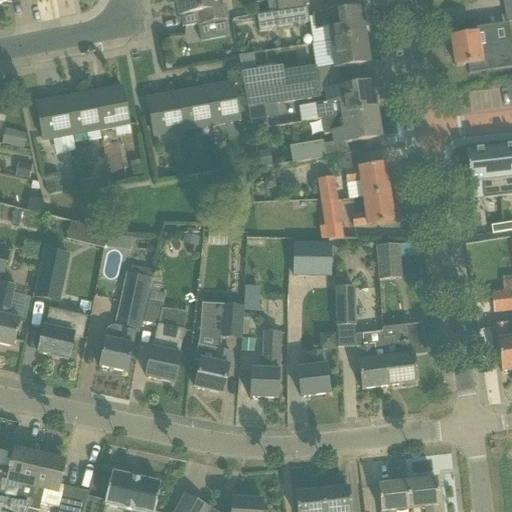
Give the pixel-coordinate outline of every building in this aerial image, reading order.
[(198,26),(223,21),(226,21),(224,8),(217,9),(215,0),(170,0),(171,4),(178,3),(180,17),(183,17),(185,28),(198,26)] [(282,0),(276,1),(278,14),(303,10),(301,0),(282,0)] [(511,0),(503,0),(509,30),(511,29),(511,0)] [(307,9),(303,10),(278,14),(274,14),(274,13),(257,16),(259,33),(276,30),(276,28),(309,24),(307,9)] [(316,31),(312,32),(314,46),(364,38),(360,11),(326,16),(326,17),(314,18),(316,31)] [(511,48),(511,44),(497,47),(494,27),(476,30),(477,34),(451,39),(455,68),(482,64),(482,63),(496,61),(498,71),(511,68),(511,48)] [(310,47),(314,68),(316,68),(317,73),(369,65),(364,38),(314,46),(310,47)] [(318,83),(317,73),(316,68),(314,68),(283,73),(277,68),(256,72),(242,75),(245,94),(318,83)] [(278,105),(321,98),(318,83),(245,94),(250,122),(266,120),(264,108),(278,105)] [(233,85),(204,91),(211,127),(240,122),(233,85)] [(376,112),(372,85),(338,90),(338,91),(326,93),(328,104),(315,105),(318,121),(323,120),(342,117),(342,118),(376,112)] [(93,95),(100,131),(129,126),(122,90),(93,95)] [(204,91),(175,96),(182,132),(211,127),(204,91)] [(65,100),(71,137),(100,131),(93,95),(65,100)] [(153,138),(182,132),(175,96),(147,101),(153,138)] [(65,100),(36,106),(43,142),(71,137),(65,100)] [(346,145),(380,139),(376,112),(342,118),(342,117),(323,120),(325,130),(329,135),(332,134),(334,146),(346,144),(346,145)] [(5,131),(4,135),(2,145),(23,150),(26,135),(5,131)] [(293,165),(326,159),(323,142),(290,148),(293,165)] [(511,147),(494,149),(500,199),(511,197),(511,147)] [(94,163),(92,148),(76,150),(78,165),(94,163)] [(494,149),(466,152),(469,185),(481,184),(483,200),(500,199),(494,149)] [(220,164),(232,167),(235,154),(223,150),(220,164)] [(258,152),(260,168),(272,167),(270,151),(258,152)] [(358,154),(326,159),(337,157),(340,174),(344,173),(349,201),(363,198),(363,199),(389,195),(385,166),(361,169),(358,154)] [(29,180),(31,168),(19,166),(17,178),(29,180)] [(144,175),(142,167),(132,169),(134,176),(144,175)] [(188,178),(186,170),(176,172),(178,180),(188,178)] [(43,179),(47,196),(63,192),(60,176),(43,179)] [(317,182),(320,202),(338,202),(335,179),(317,182)] [(84,192),(93,191),(91,182),(82,184),(84,192)] [(367,228),(394,224),(389,195),(363,199),(365,215),(351,217),(353,229),(367,227),(367,228)] [(43,202),(31,200),(29,211),(41,213),(40,215),(46,216),(43,202)] [(321,241),(344,240),(338,202),(320,202),(324,229),(319,229),(321,241)] [(33,225),(34,217),(3,210),(1,218),(33,225)] [(71,223),(66,241),(103,250),(108,232),(71,223)] [(511,224),(502,226),(503,234),(511,232),(511,224)] [(502,226),(490,227),(491,235),(503,234),(502,226)] [(199,238),(197,238),(185,236),(184,236),(183,245),(197,247),(199,238)] [(332,246),(296,245),(294,277),(331,279),(332,246)] [(378,281),(400,279),(398,247),(376,249),(378,281)] [(43,251),(33,299),(60,305),(69,256),(43,251)] [(0,276),(4,277),(8,254),(0,252),(0,276)] [(99,368),(127,375),(133,347),(132,347),(135,334),(140,334),(143,323),(145,324),(151,293),(150,293),(148,303),(147,302),(152,280),(126,275),(115,327),(112,327),(107,330),(99,368)] [(494,314),(511,311),(511,282),(502,283),(503,293),(491,295),(494,314)] [(0,346),(14,349),(20,322),(20,320),(9,318),(16,288),(0,284),(0,346)] [(245,287),(244,310),(259,311),(260,287),(245,287)] [(354,327),(353,289),(335,289),(336,328),(354,327)] [(145,324),(157,327),(158,326),(165,296),(151,293),(145,324)] [(241,340),(242,309),(222,308),(221,339),(241,340)] [(47,310),(46,316),(38,355),(68,361),(73,339),(82,341),(87,319),(47,310)] [(501,374),(511,372),(511,324),(505,325),(495,326),(501,374)] [(422,325),(408,327),(400,336),(400,338),(383,341),(389,388),(418,384),(414,358),(426,356),(422,325)] [(146,379),(174,385),(180,358),(179,357),(182,344),(185,331),(158,326),(157,327),(152,351),(146,379)] [(361,391),(389,388),(383,341),(382,333),(355,337),(359,363),(358,363),(361,391)] [(278,372),(280,335),(264,334),(262,372),(250,371),(249,399),(278,401),(279,372),(278,372)] [(320,336),(321,349),(337,348),(336,335),(320,336)] [(242,340),(241,353),(254,354),(255,341),(242,340)] [(194,390),(223,396),(229,368),(228,368),(231,354),(198,347),(195,361),(200,363),(194,390)] [(325,368),(323,354),(312,355),(307,356),(309,370),(297,371),(300,399),(329,395),(326,367),(325,368)] [(0,511),(26,511),(27,510),(40,458),(15,452),(9,475),(0,473),(0,511)] [(40,458),(27,510),(35,511),(39,511),(41,505),(59,510),(58,511),(83,511),(88,497),(89,494),(59,487),(64,464),(40,458)] [(104,507),(109,508),(127,511),(154,511),(160,486),(111,475),(104,507)] [(439,511),(439,507),(436,481),(407,484),(410,511),(425,509),(425,511),(439,511)] [(407,484),(377,487),(380,511),(398,511),(410,511),(407,484)] [(348,491),(322,494),(323,511),(350,511),(349,490),(348,490),(348,491)] [(295,496),(296,511),(323,511),(322,494),(296,496),(295,496)] [(207,511),(209,509),(185,496),(175,511),(207,511)] [(262,511),(263,502),(231,500),(230,511),(262,511)]
